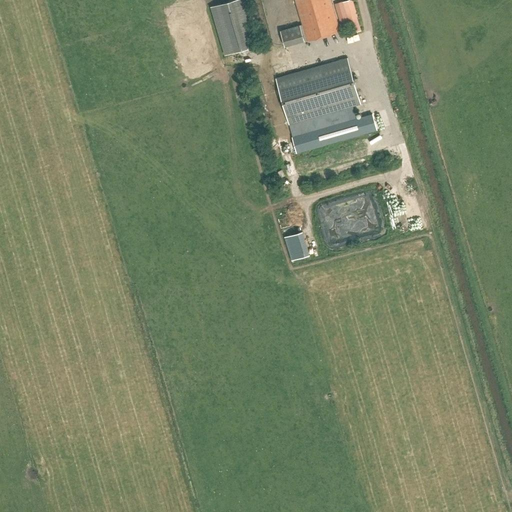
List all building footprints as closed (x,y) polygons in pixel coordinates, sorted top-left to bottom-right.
[(260,44),(247,0),(233,0),(210,7),(225,55),(260,44)] [(340,31),(330,0),(294,0),(307,41),(340,31)] [(361,30),(352,0),(347,0),(342,2),(347,18),(340,19),(343,26),(349,24),(351,33),(361,30)] [(304,40),(299,25),(280,31),(285,46),(304,40)] [(361,104),(348,58),(276,78),(289,124),(361,104)] [(372,113),(292,136),(297,153),(377,130),(372,113)] [(331,239),(353,235),(351,226),(346,227),(346,223),(328,226),(331,239)]
